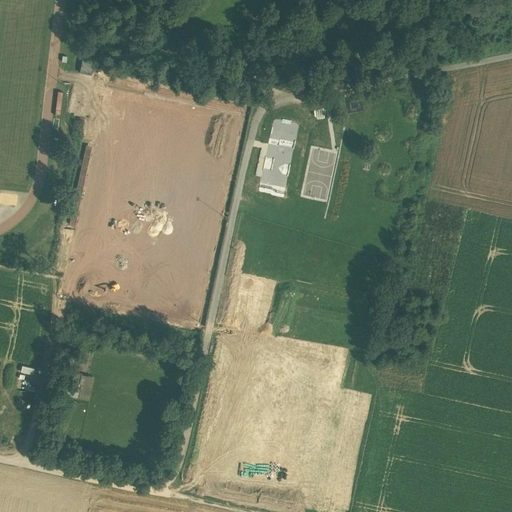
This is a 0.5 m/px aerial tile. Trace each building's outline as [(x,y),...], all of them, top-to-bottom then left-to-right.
[(94,62),(82,59),(79,73),(91,75),(94,62)] [(316,107),(313,111),(314,116),(317,119),(324,118),(326,114),(325,109),(322,106),(316,107)] [(237,305),(233,324),(267,332),(271,313),(237,305)] [(93,376),(72,372),(66,395),(88,400),(93,376)] [(75,403),(68,402),(67,409),(74,410),(75,403)]
